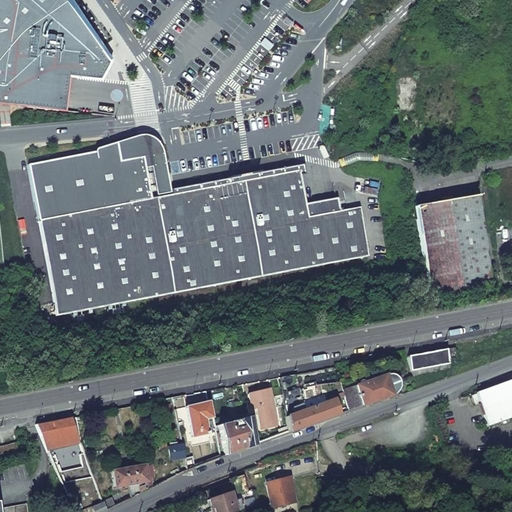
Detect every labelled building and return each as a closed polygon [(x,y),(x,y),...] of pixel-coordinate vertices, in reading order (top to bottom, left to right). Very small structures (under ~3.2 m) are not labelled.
[(0,0),(0,104),(70,113),(70,77),(104,78),(114,59),(96,34),(70,0),(0,0)] [(153,200),(142,144),(120,149),(118,142),(94,148),(95,152),(28,165),(39,222),(153,200)] [(305,204),(299,171),(153,200),(39,222),(59,316),(370,255),(360,208),(340,212),(308,217),(305,204)] [(480,195),(418,205),(421,222),(482,212),(480,195)] [(338,198),(305,204),(308,217),(340,212),(338,198)] [(482,212),(421,222),(431,291),(493,281),(482,212)] [(444,348),(447,358),(455,357),(453,346),(444,348)] [(411,376),(449,369),(447,358),(444,348),(407,356),(411,376)] [(298,373),(281,377),(282,387),(299,383),(298,373)] [(341,390),(348,410),(370,402),(395,393),(396,392),(398,388),(398,387),(398,383),(397,381),(394,376),(392,376),(388,375),(386,375),(383,375),(345,389),(341,390)] [(511,379),(476,392),(488,426),(511,417),(511,379)] [(258,407),(262,429),(278,426),(271,390),(249,394),(252,408),(258,407)] [(310,424),(339,414),(333,399),(305,410),(310,424)] [(185,408),(192,438),(200,436),(208,434),(204,419),(211,417),(208,402),(185,408)] [(119,409),(122,424),(136,421),(134,406),(119,409)] [(305,410),(287,418),(289,432),(300,428),(310,424),(305,410)] [(76,417),(36,425),(48,454),(80,444),(76,417)] [(248,419),(218,426),(218,427),(225,456),(249,447),(255,445),(248,419)] [(0,461),(22,456),(18,442),(0,446),(0,461)] [(181,446),(168,449),(171,463),(184,460),(181,446)] [(116,493),(149,485),(146,469),(112,477),(116,493)] [(266,484),(272,507),(295,502),(293,492),(289,493),(286,479),(266,484)] [(210,499),(214,511),(234,511),(236,511),(232,499),(229,492),(210,499)] [(243,509),(239,497),(232,499),(236,511),(243,509)] [(0,507),(0,511),(28,511),(27,503),(0,507)] [(103,503),(93,508),(95,511),(104,511),(107,511),(103,503)]
